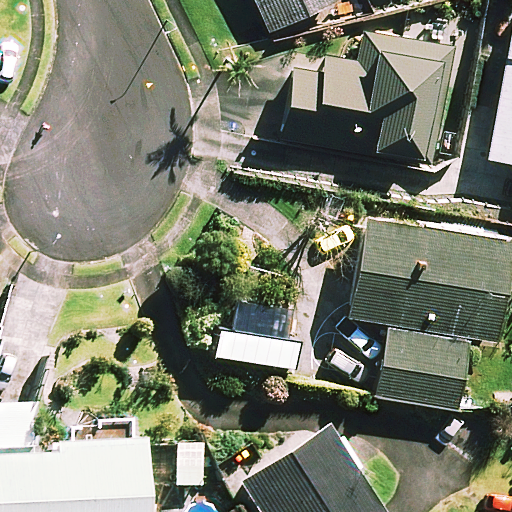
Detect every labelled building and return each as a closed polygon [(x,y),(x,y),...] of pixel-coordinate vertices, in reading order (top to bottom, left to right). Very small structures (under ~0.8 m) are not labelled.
[(252,0),(268,34),(341,0),(252,0)] [(511,5),(485,161),(511,165),(511,5)] [(360,36),(357,60),(324,56),(321,73),(287,69),(278,143),(437,162),(446,82),(451,47),(360,36)] [(510,243),(361,222),(347,319),(386,325),(375,398),(458,410),(468,339),(496,343),(510,243)] [(372,511),(322,433),(235,489),(250,511),(372,511)] [(0,511),(144,511),(142,446),(19,450),(19,459),(0,459),(0,511)]
